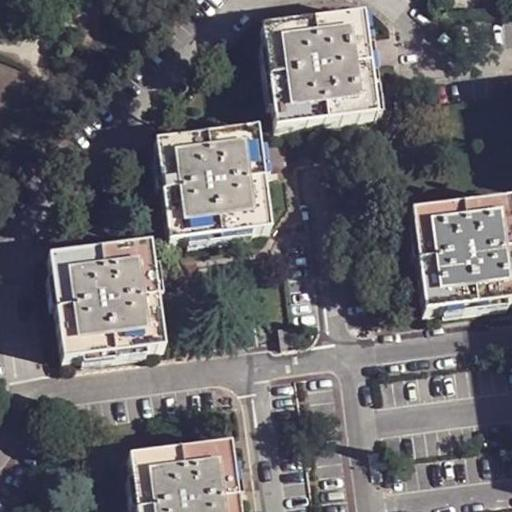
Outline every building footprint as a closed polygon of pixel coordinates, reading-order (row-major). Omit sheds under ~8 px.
[(269,141),(377,127),(363,23),(255,39),(269,141)] [(162,257),(264,242),(256,183),(250,140),(149,155),(162,257)] [(422,322),(511,310),(511,212),(511,208),(409,221),(422,322)] [(55,372),(157,358),(143,256),(41,269),(55,372)] [(278,360),(297,358),(294,335),(276,338),(278,360)] [(125,511),(229,511),(229,504),(222,455),(120,469),(125,511)]
